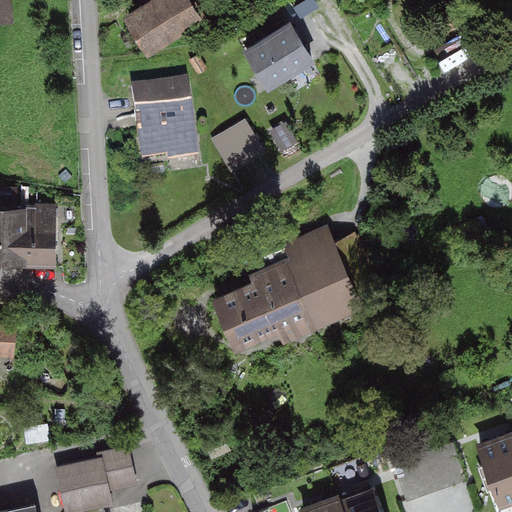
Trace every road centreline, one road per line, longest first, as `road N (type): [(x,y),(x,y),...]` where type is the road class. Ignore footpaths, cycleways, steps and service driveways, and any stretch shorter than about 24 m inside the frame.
road 1 (residential): [(109,276),(146,263),(511,55)]
road 2 (residential): [(109,276),(101,251),(91,0)]
road 3 (residential): [(206,511),(101,309)]
